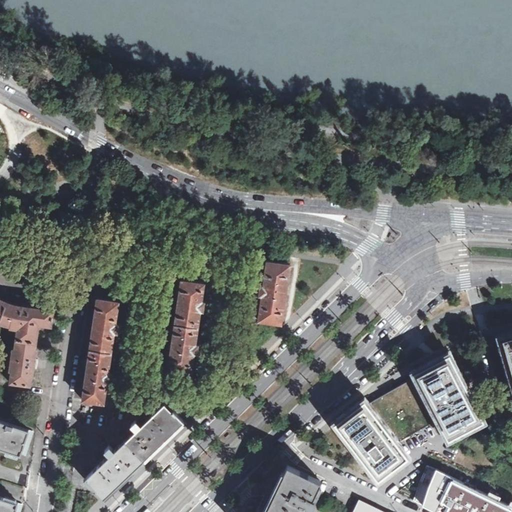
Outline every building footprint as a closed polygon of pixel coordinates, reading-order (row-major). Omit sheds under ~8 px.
[(259,320),(281,323),(290,264),(268,261),(264,286),(258,285),(258,290),(257,294),(263,295),(259,320)] [(182,280),(169,368),(191,371),(194,353),(199,354),(200,351),(200,345),(195,344),(200,310),(206,311),(206,307),(207,302),(201,301),(204,283),(182,280)] [(18,328),(15,350),(13,350),(11,370),(12,370),(11,382),(30,385),(31,375),(33,376),(34,367),(36,367),(37,363),(37,359),(35,359),(36,350),(35,350),(39,323),(51,325),(54,310),(29,307),(29,305),(26,304),(22,304),(21,306),(13,304),(4,301),(0,298),(0,321),(12,325),(11,327),(18,328)] [(83,399),(104,402),(107,381),(112,382),(113,379),(114,373),(108,372),(114,332),(120,333),(121,324),(115,323),(118,302),(98,299),(83,399)] [(511,332),(499,336),(511,383),(511,332)] [(448,354),(413,372),(416,377),(438,419),(448,438),(483,420),(448,354)] [(438,419),(416,377),(375,399),(367,404),(397,442),(438,419)] [(367,404),(364,400),(335,422),(338,427),(354,448),(371,471),(377,479),(407,456),(397,442),(367,404)] [(99,490),(104,496),(184,419),(180,415),(177,412),(180,409),(172,401),(170,401),(168,401),(166,403),(165,402),(141,424),(136,419),(103,451),(108,456),(86,477),(99,490)] [(0,446),(5,449),(21,454),(25,441),(29,430),(0,420),(0,446)] [(479,447),(468,466),(476,471),(487,451),(479,447)] [(502,458),(498,456),(493,464),(498,466),(502,458)] [(511,511),(511,500),(509,503),(500,499),(502,495),(489,489),(488,493),(436,468),(427,464),(420,482),(413,500),(438,511),(511,511)] [(310,511),(324,483),(291,468),(289,471),(285,469),(282,476),(280,481),(264,511),(310,511)] [(0,511),(14,511),(18,503),(0,496),(0,511)] [(385,511),(363,501),(357,511),(385,511)]
